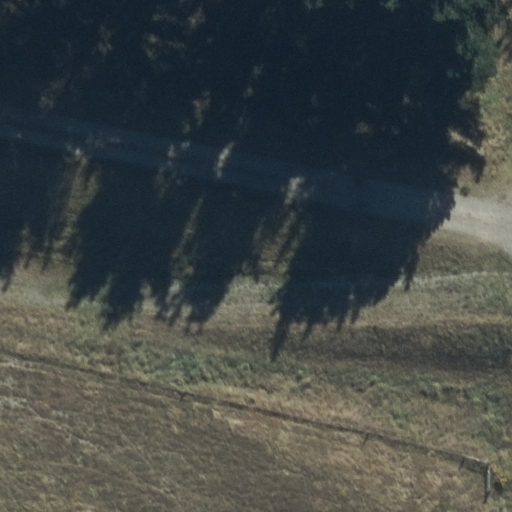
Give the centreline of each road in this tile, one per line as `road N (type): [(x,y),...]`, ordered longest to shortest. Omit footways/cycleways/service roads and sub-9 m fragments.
road 1 (track): [(0,121),(511,235)]
road 2 (track): [(0,301),(48,311),(511,255)]
